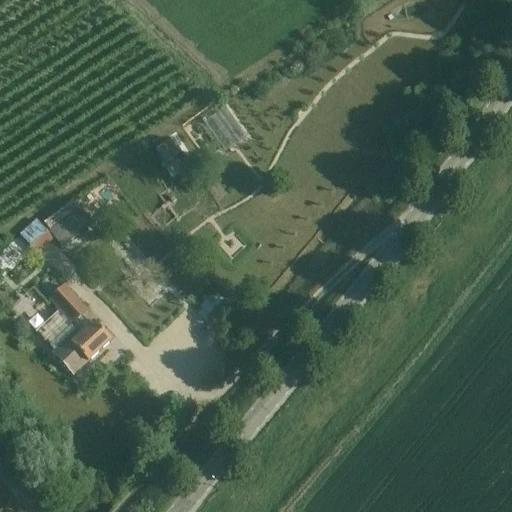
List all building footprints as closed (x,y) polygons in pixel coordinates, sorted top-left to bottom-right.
[(72,200),(42,223),(49,232),(61,248),(91,225),(79,209),(72,200)] [(37,256),(54,240),(37,221),(20,236),(37,256)] [(65,288),(50,302),(72,326),(87,312),(65,288)] [(46,320),(34,328),(42,339),(53,331),(46,320)] [(72,326),(48,349),(53,355),(52,355),(73,378),(74,377),(73,376),(87,363),(88,364),(111,343),(94,324),(81,336),(72,326)]
